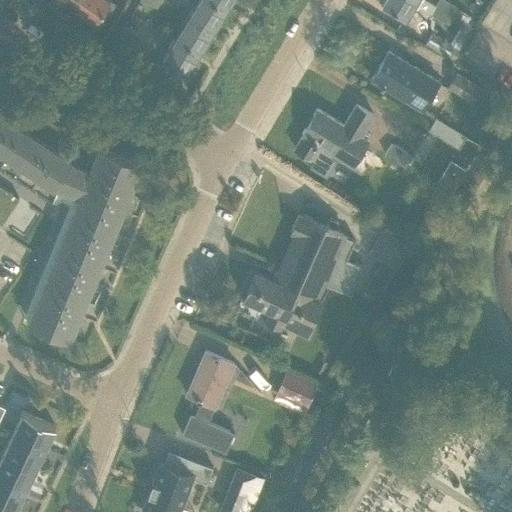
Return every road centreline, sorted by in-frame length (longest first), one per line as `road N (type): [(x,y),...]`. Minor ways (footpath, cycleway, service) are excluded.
road 1 (residential): [(114,408),(221,163)]
road 2 (residential): [(221,163),(0,18)]
road 3 (residential): [(221,163),(321,0)]
road 4 (residential): [(442,252),(445,346),(432,368),(397,373),(386,351)]
road 5 (residential): [(442,252),(511,140)]
road 6 (residential): [(114,408),(0,359)]
